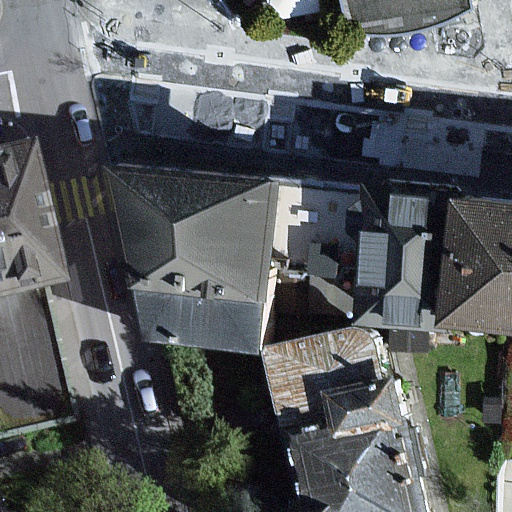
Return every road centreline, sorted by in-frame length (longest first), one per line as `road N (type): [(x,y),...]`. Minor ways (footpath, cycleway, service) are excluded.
road 1 (residential): [(511,107),(44,54)]
road 2 (primary): [(153,511),(44,54)]
